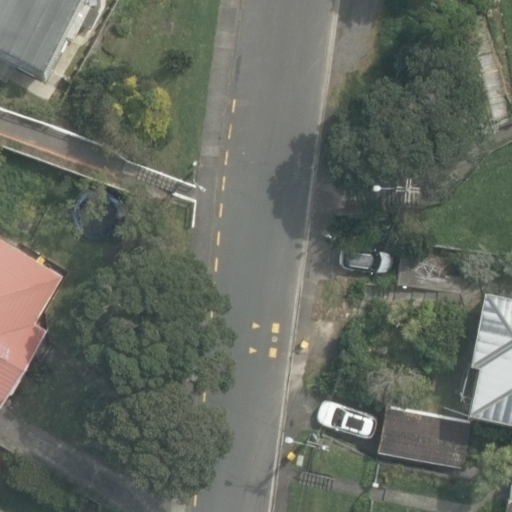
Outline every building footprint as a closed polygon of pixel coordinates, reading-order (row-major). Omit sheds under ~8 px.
[(0,0),(0,45),(43,67),(64,24),(70,27),(78,12),(90,18),(99,0),(98,0),(0,0)] [(357,125),(340,123),(336,162),(352,164),(357,125)] [(0,385),(1,383),(6,383),(22,357),(22,349),(39,320),(27,313),(55,266),(0,233),(0,385)] [(397,284),(480,296),(477,251),(404,240),(397,284)] [(511,296),(485,290),(470,362),(480,364),(470,412),(511,420),(511,296)] [(376,448),(463,465),(472,419),(386,401),(376,448)] [(500,511),(511,511),(511,496),(504,495),(500,511)]
